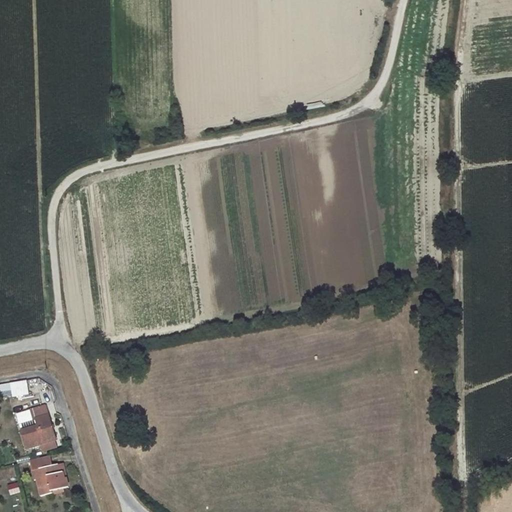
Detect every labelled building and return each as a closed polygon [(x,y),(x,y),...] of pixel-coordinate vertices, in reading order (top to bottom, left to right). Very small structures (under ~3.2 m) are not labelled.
[(0,392),(0,397),(27,395),(26,381),(0,382),(0,392)] [(56,439),(48,415),(45,405),(29,410),(32,420),(35,419),(37,427),(21,432),(26,448),(43,443),(44,450),(56,446),(54,440),(56,439)] [(53,493),(52,490),(69,487),(67,477),(65,478),(63,472),(60,472),(58,464),(52,465),(50,455),(30,460),(34,479),(36,479),(40,496),(53,493)] [(63,463),(58,464),(60,472),(63,472),(65,478),(67,477),(63,463)] [(8,495),(19,492),(17,482),(5,485),(8,495)]
